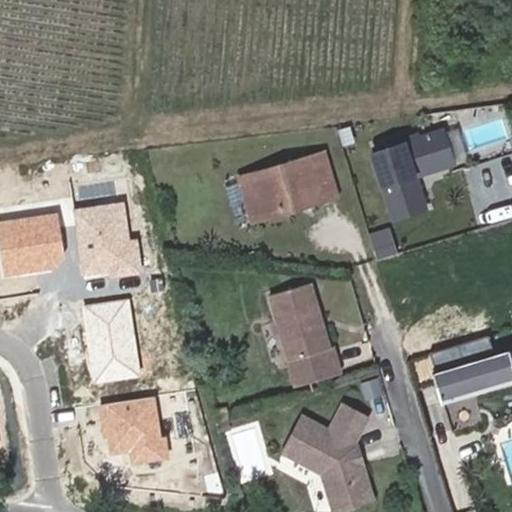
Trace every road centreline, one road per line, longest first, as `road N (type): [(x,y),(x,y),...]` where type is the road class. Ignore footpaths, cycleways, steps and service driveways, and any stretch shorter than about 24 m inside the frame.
road 1 (residential): [(435,511),(376,290)]
road 2 (unknown): [(33,511),(38,369),(26,341),(0,339)]
